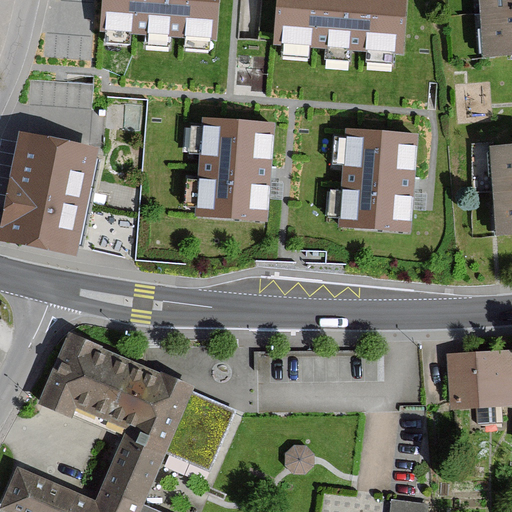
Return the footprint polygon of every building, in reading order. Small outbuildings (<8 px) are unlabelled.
[(214,42),(216,0),(98,0),(96,33),(214,42)] [(402,55),(406,0),(276,0),(273,45),(402,55)] [(511,0),(476,0),(481,59),(511,56),(511,0)] [(269,121),(204,118),(196,221),(263,224),(269,121)] [(92,143),(19,130),(0,229),(0,245),(70,258),(92,143)] [(413,135),(344,133),(341,234),(410,236),(413,135)] [(511,142),(488,143),(490,236),(511,235),(511,142)] [(19,464),(0,507),(0,511),(163,511),(145,504),(167,452),(212,472),(237,415),(191,395),(194,388),(65,331),(32,405),(70,422),(75,411),(129,435),(100,500),(19,464)] [(511,408),(511,353),(443,356),(445,412),(511,408)] [(302,440),(285,441),(277,450),(277,466),(286,475),(302,475),(311,466),(311,448),(302,440)] [(422,511),(423,498),(392,496),(390,511),(422,511)]
